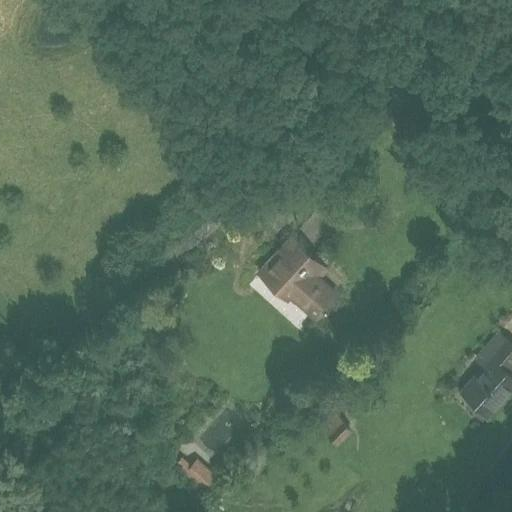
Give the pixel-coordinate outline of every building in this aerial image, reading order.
[(286,130),(264,105),(224,140),(234,152),(244,144),(248,149),(257,142),(264,149),(286,130)] [(291,237),(259,272),(286,297),(291,291),(317,314),(336,293),(319,278),(327,269),(291,237)] [(462,391),(488,414),(511,386),(511,374),(501,365),(511,352),(511,341),(501,332),(477,358),(485,366),(462,391)] [(351,429),(336,415),(323,428),(337,442),(351,429)] [(218,481),(206,471),(195,483),(206,494),(218,481)]
